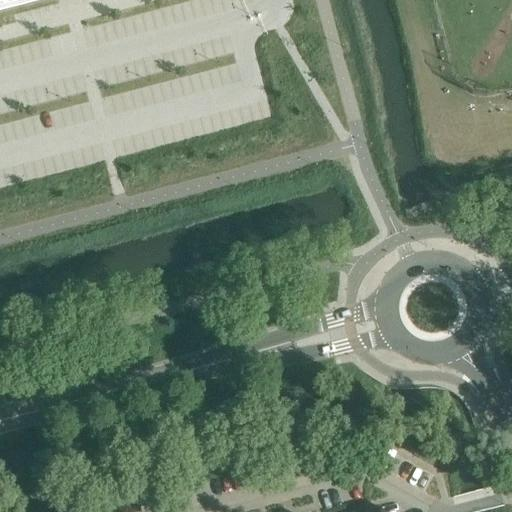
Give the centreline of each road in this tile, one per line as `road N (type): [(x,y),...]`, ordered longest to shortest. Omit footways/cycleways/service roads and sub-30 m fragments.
road 1 (secondary): [(0,421),(269,352)]
road 2 (residential): [(207,511),(354,473),(374,475),(437,510)]
road 3 (secondary): [(269,352),(356,346),(394,334)]
road 4 (secondary): [(386,307),(269,352)]
road 5 (secondary): [(473,284),(457,267),(423,262),(393,283),(386,307)]
